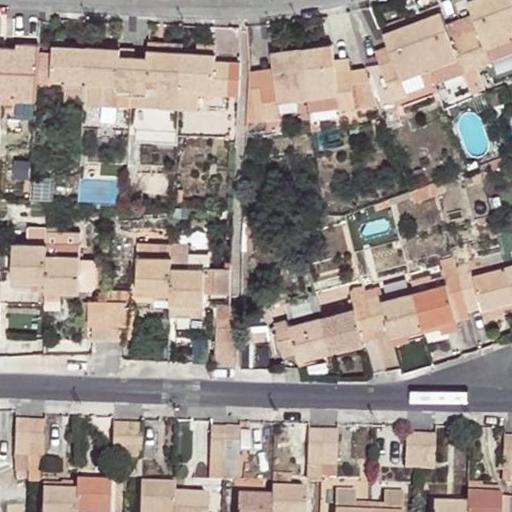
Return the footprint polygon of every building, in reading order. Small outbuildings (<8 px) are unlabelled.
[(477,84),(492,78),(487,64),(511,54),(511,0),(498,5),(467,17),(472,30),(476,44),(463,49),(449,53),(445,41),(440,28),(411,38),(382,49),(388,63),(392,75),(379,81),(392,114),(408,109),(403,95),(429,85),(457,76),(462,89),(477,84)] [(494,0),(465,11),(467,17),(498,5),(495,0),(494,0)] [(410,31),(411,38),(440,28),(437,21),(410,31)] [(458,36),(463,49),(476,44),(472,30),(458,36)] [(380,42),(382,49),(411,38),(410,31),(380,42)] [(458,36),(445,41),(449,53),(463,49),(458,36)] [(511,54),(487,64),(492,78),(511,69),(511,54)] [(105,119),(105,111),(106,97),(118,98),(118,103),(133,104),(148,104),(149,99),(161,100),(160,121),(180,123),(199,124),(201,103),(213,103),(212,108),(228,109),(230,76),(217,75),(216,67),(149,64),(149,71),(135,71),(121,69),(121,62),(107,61),(88,61),(73,59),(54,59),(54,67),(41,66),(41,59),(19,57),(19,62),(0,60),(0,107),(3,108),(16,108),(16,112),(38,113),(38,99),(54,100),(54,95),(67,95),(66,117),(105,119)] [(272,69),(273,82),(274,95),(260,97),(265,134),(281,131),(280,116),(338,108),(340,124),(356,121),(350,85),(337,86),(333,59),(272,69)] [(375,67),(379,81),(392,75),(388,63),(375,67)] [(433,98),(462,89),(457,76),(429,85),(433,98)] [(274,95),(273,82),(248,84),(248,96),(260,97),(274,95)] [(106,97),(105,111),(114,112),(114,122),(160,125),(160,121),(161,100),(149,99),(148,104),(133,104),(118,103),(118,98),(106,97)] [(16,117),(16,112),(16,108),(3,108),(0,107),(0,119),(3,120),(3,116),(16,117)] [(494,107),(488,109),(492,119),(497,117),(494,107)] [(173,248),(173,269),(189,269),(189,248),(173,248)] [(138,273),(172,274),(171,259),(137,258),(138,273)] [(13,260),(11,297),(45,296),(45,308),(80,308),(81,272),(46,272),(46,261),(13,260)] [(172,283),(172,274),(138,273),(136,308),(170,309),(170,320),(204,321),(206,285),(172,283)] [(457,291),(471,287),(470,279),(457,282),(454,274),(441,278),(443,294),(457,291)] [(473,291),(471,287),(457,291),(443,294),(445,303),(414,311),(382,318),(381,314),(352,321),(353,326),(322,334),(291,341),(290,336),(275,341),(283,373),(296,370),(298,377),(317,371),(331,368),(364,360),(362,352),(375,348),(387,347),(389,352),(422,345),(455,335),(453,327),(466,323),(479,320),(481,327),(511,318),(511,282),(505,284),(473,291)] [(93,321),(92,358),(122,358),(122,322),(93,321)] [(216,324),(216,360),(231,359),(231,325),(216,324)] [(364,365),(364,360),(331,368),(335,374),(364,365)] [(317,371),(298,377),(304,382),(318,378),(317,371)] [(17,437),(15,472),(45,473),(45,437),(17,437)] [(127,475),(142,476),(142,440),(113,440),(111,475),(127,475)] [(210,443),(209,480),(238,480),(240,445),(210,443)] [(307,447),(306,483),(336,484),(337,449),(307,447)] [(405,453),(404,486),(434,488),(435,453),(405,453)] [(511,455),(501,455),(501,491),(511,491),(511,455)] [(45,473),(15,472),(15,487),(29,489),(28,499),(37,498),(39,487),(43,486),(45,473)] [(141,494),(142,476),(127,475),(127,495),(141,494)] [(238,480),(209,480),(208,495),(237,497),(238,480)] [(511,491),(501,491),(500,500),(511,500),(511,491)] [(43,507),(43,511),(109,511),(111,498),(76,497),(76,508),(43,507)] [(141,499),(140,511),(173,511),(174,500),(141,499)]
